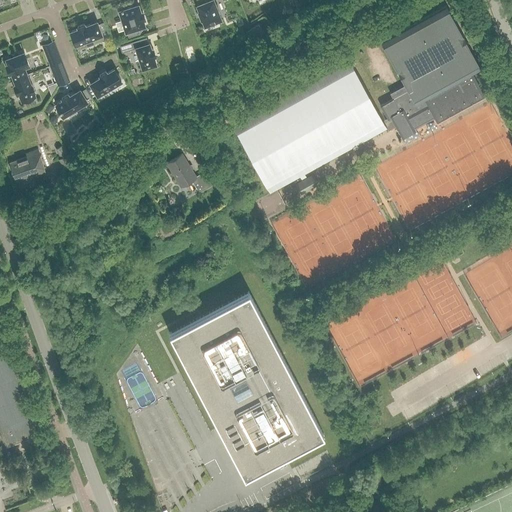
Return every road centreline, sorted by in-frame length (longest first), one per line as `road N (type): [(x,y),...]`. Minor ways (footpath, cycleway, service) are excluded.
road 1 (track): [(377,0),(2,227)]
road 2 (unclassified): [(104,511),(0,220)]
road 3 (track): [(440,0),(372,42),(392,85)]
